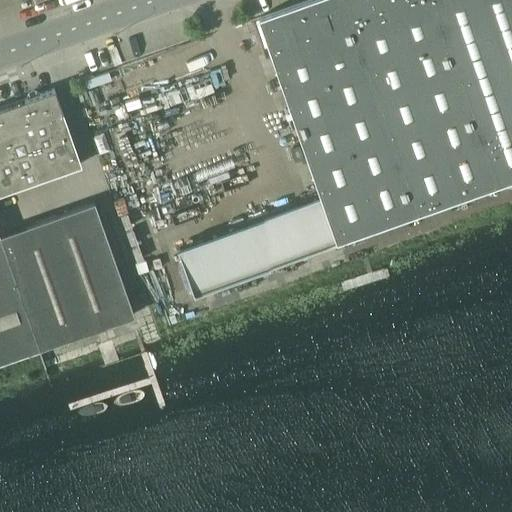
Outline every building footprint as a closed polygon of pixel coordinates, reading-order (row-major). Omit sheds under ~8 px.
[(511,0),(305,0),(262,15),(112,68),(122,96),(190,291),(340,239),(511,178),(511,0)] [(0,191),(80,164),(54,88),(39,93),(36,91),(29,94),(27,97),(27,98),(0,107),(0,191)] [(94,201),(0,233),(0,239),(11,270),(38,347),(134,314),(94,201)] [(0,273),(11,270),(0,239),(0,273)] [(11,270),(0,273),(0,360),(38,347),(11,270)]
